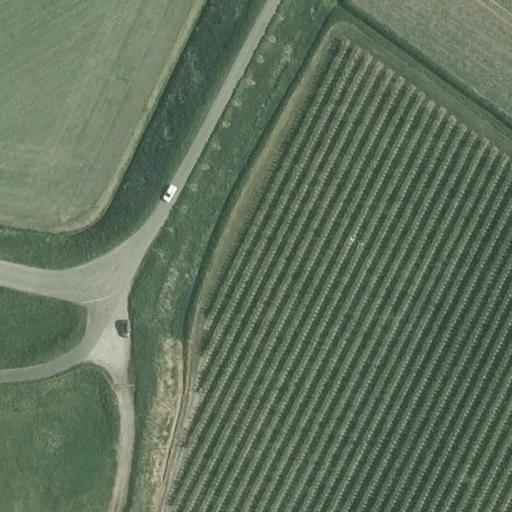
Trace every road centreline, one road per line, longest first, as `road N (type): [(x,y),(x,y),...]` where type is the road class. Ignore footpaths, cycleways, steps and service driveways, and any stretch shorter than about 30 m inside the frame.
road 1 (unclassified): [(114,293),(151,198),(259,0)]
road 2 (track): [(111,511),(127,399),(114,293)]
